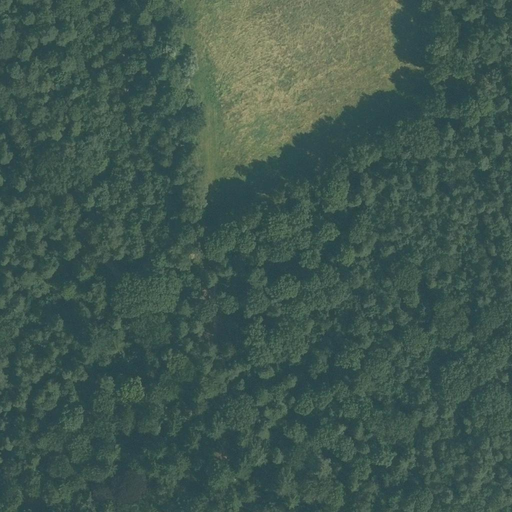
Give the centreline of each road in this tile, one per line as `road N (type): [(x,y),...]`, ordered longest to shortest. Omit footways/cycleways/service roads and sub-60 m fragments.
road 1 (track): [(148,279),(511,73)]
road 2 (track): [(324,511),(99,255)]
road 3 (track): [(115,0),(146,267)]
road 4 (track): [(99,255),(0,118)]
